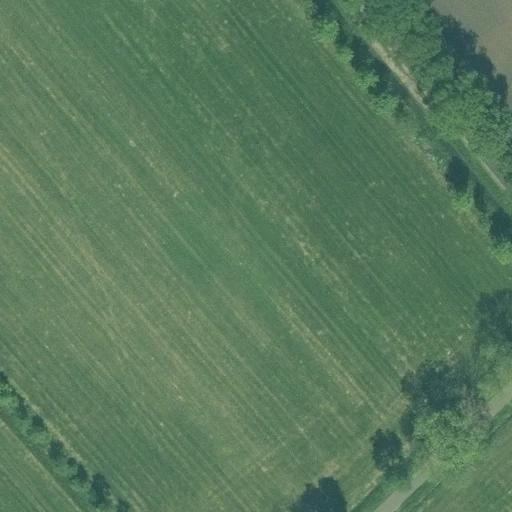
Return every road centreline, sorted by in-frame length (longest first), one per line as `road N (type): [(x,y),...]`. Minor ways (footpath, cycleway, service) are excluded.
road 1 (unclassified): [(511,185),(358,0)]
road 2 (unclassified): [(379,511),(511,386)]
